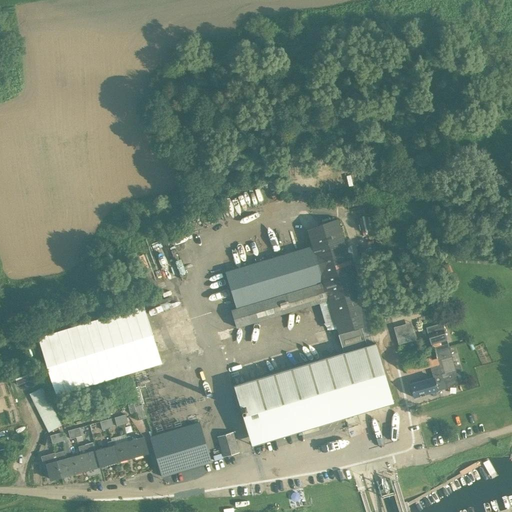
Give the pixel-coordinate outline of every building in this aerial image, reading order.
[(252,445),(393,403),(375,343),(367,345),(362,329),(360,294),(337,218),(307,229),(312,246),(225,272),(236,309),(231,310),(236,327),(320,303),(328,329),(336,326),(343,352),(234,385),(240,406),(239,406),(241,413),(242,412),(252,445)] [(168,279),(181,274),(172,246),(196,239),(193,229),(156,241),(168,279)] [(403,307),(389,311),(391,318),(405,314),(403,307)] [(97,329),(114,327),(113,318),(96,320),(97,329)] [(445,347),(449,346),(442,323),(426,328),(431,346),(433,346),(435,350),(445,347)] [(397,339),(398,345),(414,340),(412,334),(397,339)] [(431,346),(401,355),(407,374),(430,367),(433,377),(410,384),(414,398),(438,391),(460,385),(449,346),(445,347),(435,350),(433,346),(431,346)] [(33,400),(46,394),(42,388),(30,394),(33,400)] [(33,400),(36,407),(49,401),(46,394),(33,400)] [(36,407),(39,413),(52,407),(49,401),(36,407)] [(130,413),(136,412),(135,407),(134,403),(128,405),(130,413)] [(136,412),(139,420),(146,417),(142,404),(135,407),(136,412)] [(39,413),(42,420),(55,413),(52,407),(39,413)] [(42,420),(45,426),(58,420),(55,413),(42,420)] [(61,426),(58,420),(45,426),(48,432),(61,426)] [(197,422),(153,436),(150,437),(162,477),(211,462),(200,422),(197,422)] [(233,432),(217,436),(223,456),(239,452),(233,432)] [(117,460),(133,456),(128,441),(126,437),(125,435),(111,439),(111,441),(112,445),(117,460)] [(143,437),(131,440),(129,436),(126,437),(128,441),(133,456),(148,452),(143,437)] [(101,465),(117,460),(112,445),(111,441),(107,442),(108,446),(97,450),(101,465)] [(85,469),(101,465),(97,450),(84,453),(82,449),(79,450),(80,454),(81,454),(85,469)] [(56,456),(54,457),(55,462),(57,461),(62,476),(70,474),(65,458),(64,455),(66,454),(65,450),(55,453),(56,456)] [(80,454),(65,458),(70,474),(85,469),(81,454),(80,454)] [(44,467),(47,466),(51,479),(62,476),(57,461),(55,462),(54,457),(48,459),(46,455),(41,457),(44,467)]
